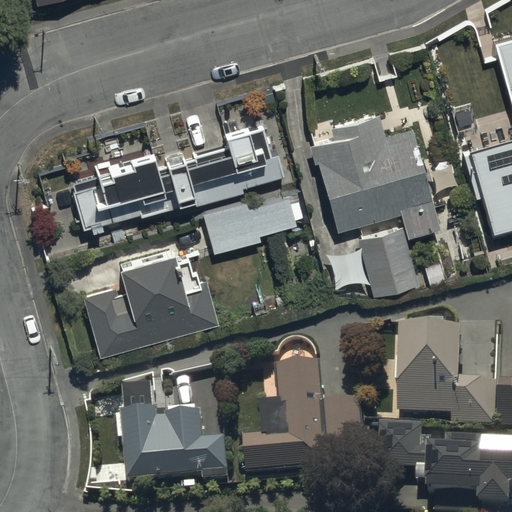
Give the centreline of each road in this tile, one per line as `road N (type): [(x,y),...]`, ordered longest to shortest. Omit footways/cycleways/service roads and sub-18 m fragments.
road 1 (residential): [(0,118),(65,73),(343,0)]
road 2 (residential): [(0,494),(17,447),(15,401),(0,352)]
